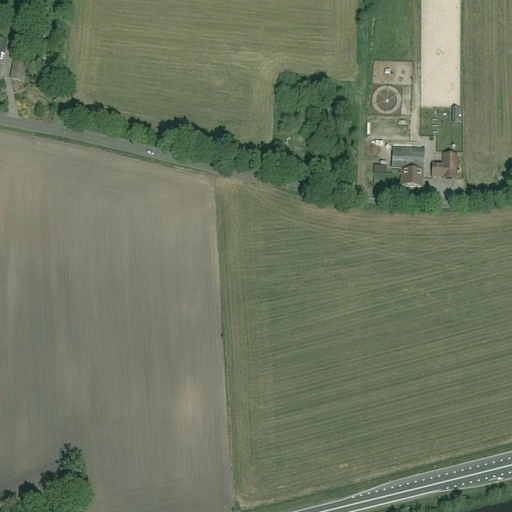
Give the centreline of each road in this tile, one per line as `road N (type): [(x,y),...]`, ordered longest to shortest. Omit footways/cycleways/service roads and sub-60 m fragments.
road 1 (unclassified): [(511,197),(375,200),(0,119)]
road 2 (track): [(370,0),(359,197)]
road 3 (trunk): [(324,511),(511,463)]
